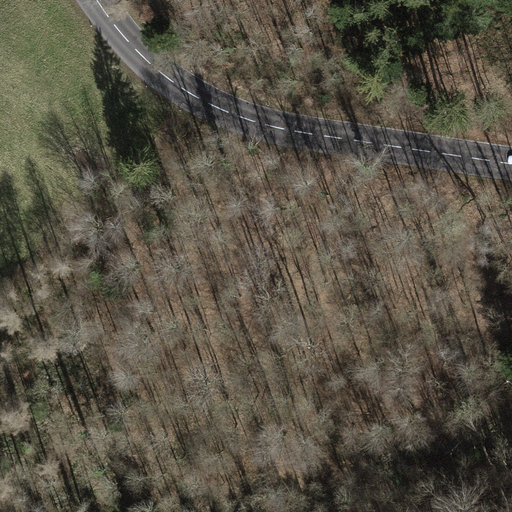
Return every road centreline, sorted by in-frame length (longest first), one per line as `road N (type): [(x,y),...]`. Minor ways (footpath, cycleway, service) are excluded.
road 1 (tertiary): [(94,0),(166,78),(259,123),(511,161)]
road 2 (track): [(270,511),(302,474),(478,410)]
